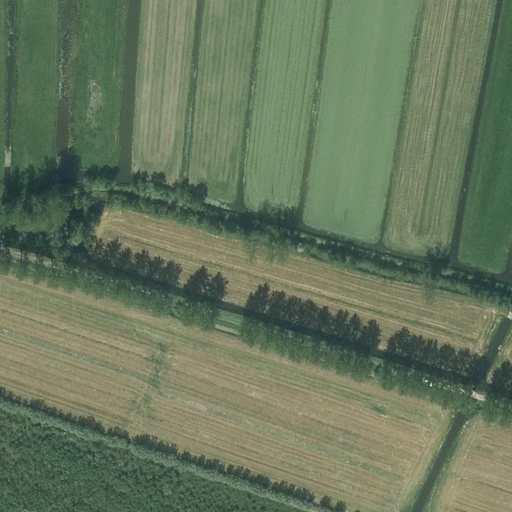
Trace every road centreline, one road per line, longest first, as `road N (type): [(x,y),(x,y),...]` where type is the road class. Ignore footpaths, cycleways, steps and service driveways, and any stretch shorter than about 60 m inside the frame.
road 1 (track): [(511,409),(0,248)]
road 2 (track): [(0,214),(106,187),(511,293)]
